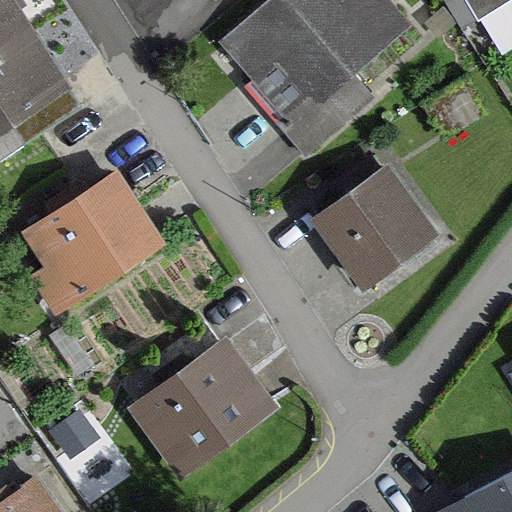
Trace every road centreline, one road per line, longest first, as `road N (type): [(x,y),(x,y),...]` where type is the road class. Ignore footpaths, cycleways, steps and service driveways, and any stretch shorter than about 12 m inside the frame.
road 1 (residential): [(366,434),(87,0)]
road 2 (residential): [(511,256),(366,434)]
